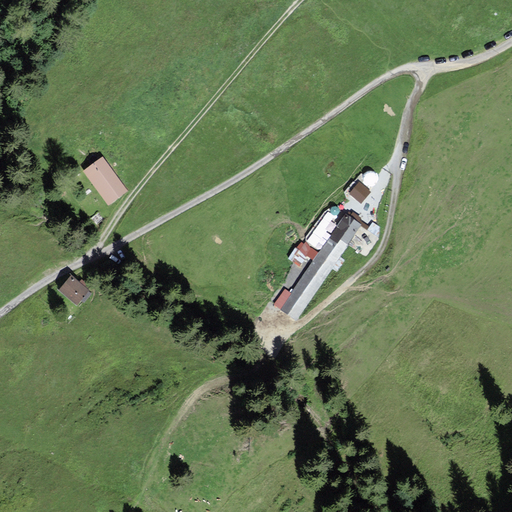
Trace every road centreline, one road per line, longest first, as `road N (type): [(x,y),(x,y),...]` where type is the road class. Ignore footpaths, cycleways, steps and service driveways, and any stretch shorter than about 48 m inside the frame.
road 1 (track): [(511,39),(465,62),(377,79),(198,202),(0,313)]
road 2 (track): [(132,511),(193,398),(267,359),(378,256),(399,171)]
road 3 (track): [(90,256),(146,176),(300,0)]
road 4 (track): [(429,68),(412,103),(399,171),(364,211)]
